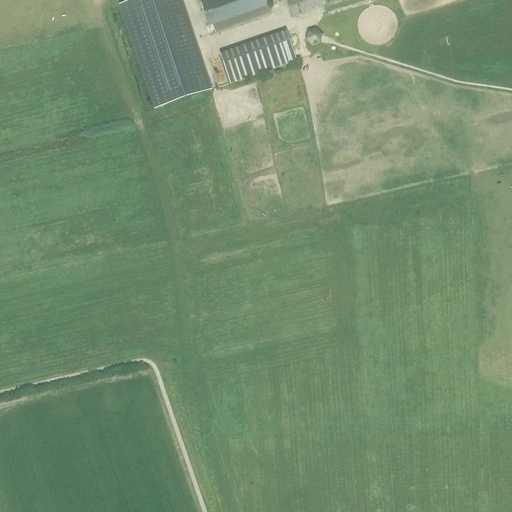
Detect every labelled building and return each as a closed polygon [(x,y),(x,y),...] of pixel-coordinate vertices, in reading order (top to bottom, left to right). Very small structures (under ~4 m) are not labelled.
[(181,0),(133,0),(120,5),(155,109),(212,90),(181,0)] [(277,2),(275,0),(206,0),(201,2),(210,26),(277,2)] [(325,6),(322,0),(286,0),(292,17),(325,6)] [(320,43),(322,35),(316,30),(308,32),(306,40),(312,45),(320,43)] [(297,61),(288,34),(221,58),(231,84),(297,61)]
